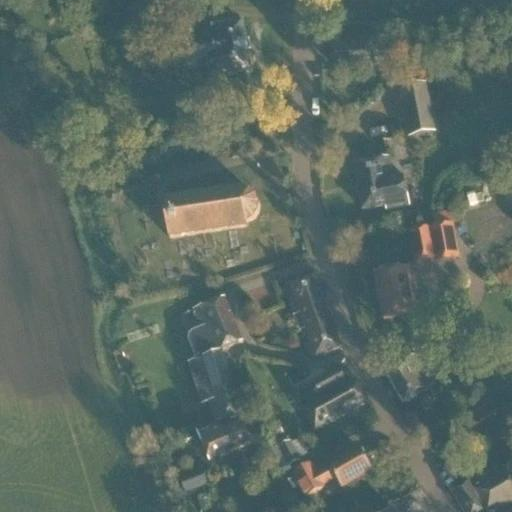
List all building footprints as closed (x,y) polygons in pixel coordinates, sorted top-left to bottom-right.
[(153,41),(146,17),(123,23),(130,47),(153,41)] [(210,70),(212,80),(252,73),(244,23),(213,28),(214,37),(179,43),(184,74),(210,70)] [(388,68),(387,44),(337,45),(337,53),(332,54),(332,62),(337,62),(337,70),(388,68)] [(432,82),(443,79),(442,71),(430,73),(432,82)] [(399,91),(409,140),(436,134),(426,85),(399,91)] [(392,179),(388,159),(355,165),(363,210),(385,206),(397,204),(392,179)] [(392,179),(397,204),(385,206),(386,213),(411,209),(405,176),(392,179)] [(252,190),(245,190),(163,202),(169,242),(248,229),(247,225),(254,223),(259,215),(261,205),(258,197),(252,190)] [(460,260),(454,225),(408,234),(414,266),(435,262),(436,265),(460,260)] [(375,274),(383,320),(416,314),(407,268),(375,274)] [(301,315),(302,319),(302,320),(303,321),(328,313),(316,279),(291,288),(301,315)] [(197,362),(189,364),(202,405),(210,402),(217,424),(243,417),(231,375),(222,351),(242,342),(225,299),(193,311),(201,331),(193,334),(190,338),(189,343),(197,362)] [(328,313),(303,321),(306,331),(316,358),(342,348),(328,313)] [(306,331),(303,321),(300,315),(293,318),(299,334),(306,331)] [(427,346),(412,354),(414,358),(430,390),(435,387),(424,368),(429,365),(436,361),(427,346)] [(404,405),(430,390),(414,358),(386,375),(404,405)] [(358,380),(349,385),(341,370),(313,385),(321,400),(299,411),(312,434),(370,404),(358,380)] [(499,421),(491,406),(465,420),(468,426),(463,429),(468,439),(499,421)] [(218,425),(210,428),(198,433),(209,462),(256,444),(244,419),(220,428),(218,425)] [(269,431),(273,440),(284,435),(280,426),(269,431)] [(286,475),(303,466),(291,443),(274,452),(286,475)] [(335,480),(342,490),(373,472),(360,450),(328,469),(328,470),(319,475),(312,463),(293,474),(307,499),(325,490),(323,486),(335,480)] [(490,511),(493,510),(494,511),(500,511),(511,505),(511,476),(507,469),(473,490),(468,483),(451,493),(462,511),(490,511)] [(208,488),(202,470),(180,478),(187,496),(208,488)]
